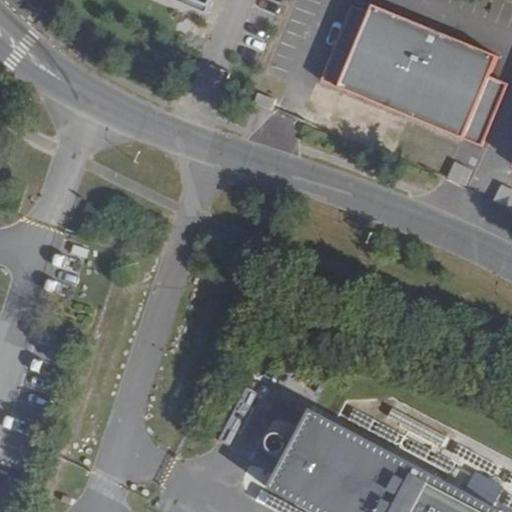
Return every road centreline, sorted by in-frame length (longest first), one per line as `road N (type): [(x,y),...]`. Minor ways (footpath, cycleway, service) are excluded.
road 1 (unclassified): [(176,136),(366,200),(511,263)]
road 2 (unclassified): [(176,136),(57,63),(0,12)]
road 3 (unclassified): [(0,47),(79,103),(176,136)]
road 4 (unknown): [(215,149),(257,0)]
road 5 (unknown): [(465,240),(511,105)]
